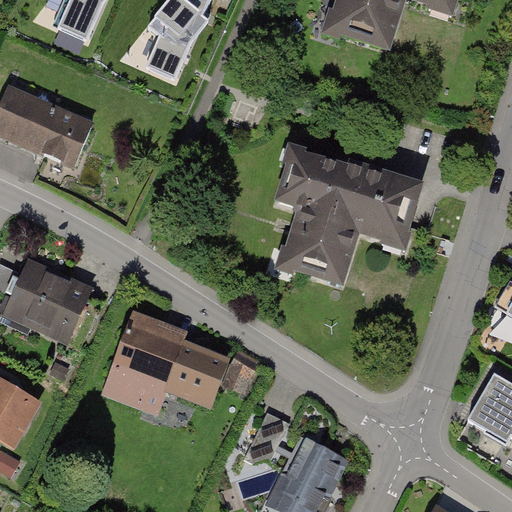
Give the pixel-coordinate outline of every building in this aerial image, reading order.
[(73,0),(74,0),(62,31),(87,43),(104,5),(108,0),(73,0)] [(212,0),(175,0),(151,30),(162,39),(150,70),(175,82),(192,44),(209,25),(203,20),(212,0)] [(457,0),(339,0),(327,38),(392,60),(410,10),(450,23),(457,0)] [(102,127),(13,88),(0,117),(0,141),(80,177),(102,127)] [(432,193),(299,147),(278,207),(306,216),(288,269),(354,291),(371,240),(411,254),(432,193)] [(6,320),(74,350),(97,298),(29,268),(6,320)] [(184,339),(137,320),(107,397),(157,416),(165,393),(212,411),(230,364),(182,345),(184,339)] [(49,406),(0,379),(0,440),(23,453),(49,406)] [(511,389),(497,380),(467,428),(506,452),(511,442),(511,389)] [(266,413),(254,452),(278,459),(290,420),(266,413)] [(270,506),(282,511),(322,511),(347,464),(303,441),(270,506)]
